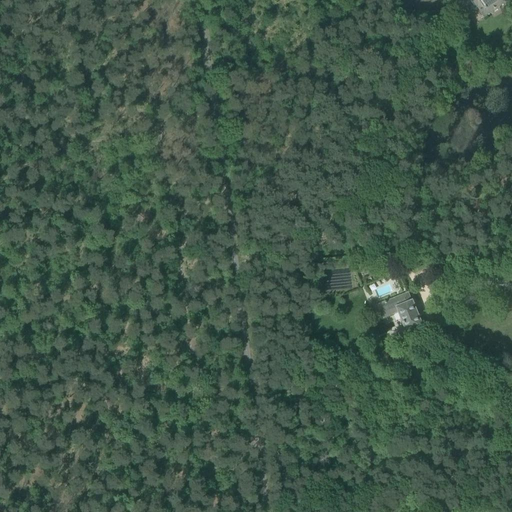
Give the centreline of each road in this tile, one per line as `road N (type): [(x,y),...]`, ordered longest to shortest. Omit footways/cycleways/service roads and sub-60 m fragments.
road 1 (track): [(161,136),(186,347)]
road 2 (track): [(212,511),(186,347)]
road 3 (track): [(0,152),(161,136)]
road 4 (track): [(162,0),(173,78),(161,136)]
